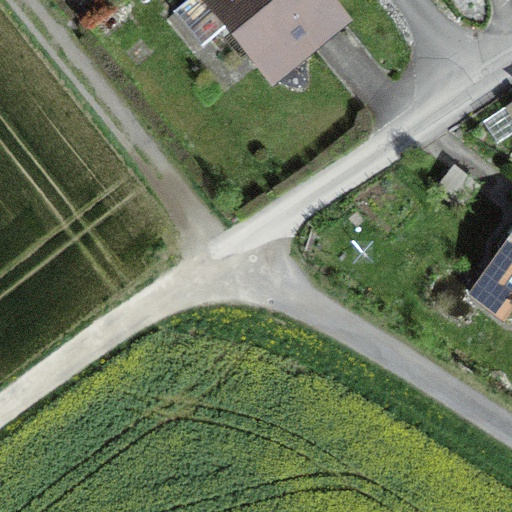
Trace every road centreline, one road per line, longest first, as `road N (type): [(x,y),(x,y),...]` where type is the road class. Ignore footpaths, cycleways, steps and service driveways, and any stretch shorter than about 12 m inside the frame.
road 1 (residential): [(511,62),(234,255)]
road 2 (track): [(234,255),(28,0)]
road 3 (track): [(234,255),(511,428)]
road 4 (track): [(0,409),(234,255)]
